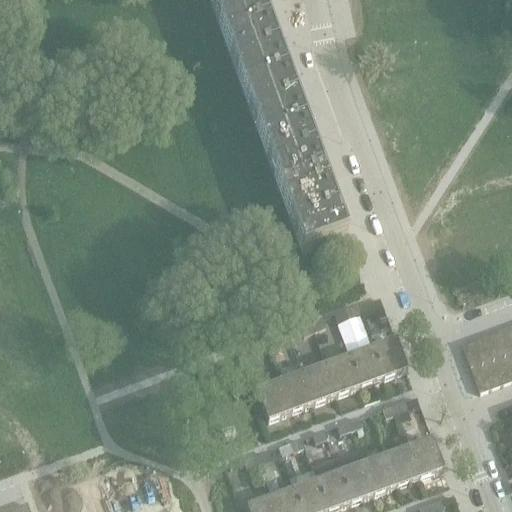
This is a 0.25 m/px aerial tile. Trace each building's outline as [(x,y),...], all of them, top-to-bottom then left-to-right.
[(342,241),(282,76),(253,0),(208,0),(302,257),(347,240),(347,239),(342,241)] [(358,311),(346,316),(349,324),(361,320),(358,311)] [(326,332),(323,324),(311,328),(315,337),(326,332)] [(315,337),(311,328),(300,333),(304,341),(315,337)] [(511,347),(507,333),(495,337),(504,362),(511,358),(511,347)] [(495,337),(484,341),(493,366),(504,362),(495,337)] [(277,341),(265,345),(268,353),(280,349),(277,341)] [(484,341),(473,345),(482,370),(493,366),(484,341)] [(396,344),(372,353),(384,385),(408,376),(396,344)] [(265,345),(254,349),(257,358),(268,353),(265,345)] [(473,345),(463,349),(461,350),(470,374),(482,370),(473,345)] [(372,353),(349,361),(361,393),(384,385),(372,353)] [(349,361),(327,369),(326,369),(338,401),(361,393),(349,361)] [(511,382),(504,362),(493,366),(502,390),(511,386),(511,382)] [(493,366),(482,370),(491,394),(502,390),(493,366)] [(326,369),(303,378),(315,410),(338,401),(326,369)] [(482,370),(470,374),(479,398),(491,394),(482,370)] [(303,378),(280,386),(292,418),(315,410),(303,378)] [(256,395),(268,427),(292,418),(280,386),(256,395)] [(405,407),(393,411),(396,419),(408,415),(405,407)] [(393,411),(382,415),(385,423),(396,419),(393,411)] [(359,423),(348,428),(351,436),(362,432),(359,423)] [(348,428),(336,432),(339,440),(351,436),(348,428)] [(225,443),(236,439),(234,434),(223,438),(225,443)] [(432,444),(409,452),(420,484),(444,475),(432,444)] [(302,445),(290,449),(293,457),(305,453),(302,445)] [(409,452),(386,461),(397,492),(420,484),(409,452)] [(266,457),(255,462),(258,470),(269,466),(266,457)] [(386,461),(363,469),(362,469),(374,501),(397,492),(386,461)] [(255,462),(244,466),(247,474),(258,470),(255,462)] [(362,469),(339,477),(351,509),(374,501),(362,469)] [(339,477),(316,486),(325,511),(343,511),(351,509),(339,477)] [(325,511),(316,486),(293,494),(299,511),(325,511)] [(299,511),(293,494),(270,503),(273,511),(299,511)] [(247,511),(246,511),(273,511),(270,503),(247,511)]
